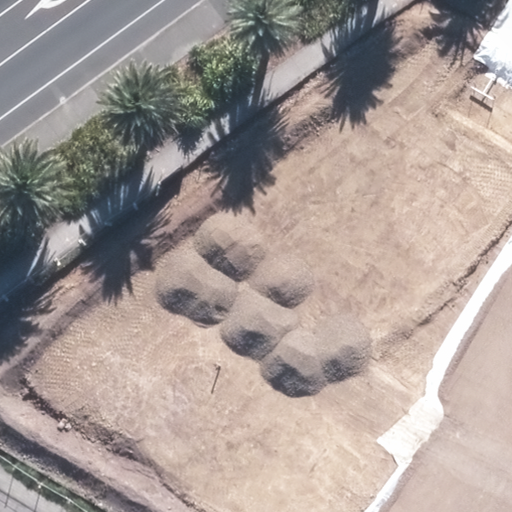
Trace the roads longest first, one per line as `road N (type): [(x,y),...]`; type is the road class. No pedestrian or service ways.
road 1 (tertiary): [(127,0),(0,92)]
road 2 (unknown): [(432,511),(511,408)]
